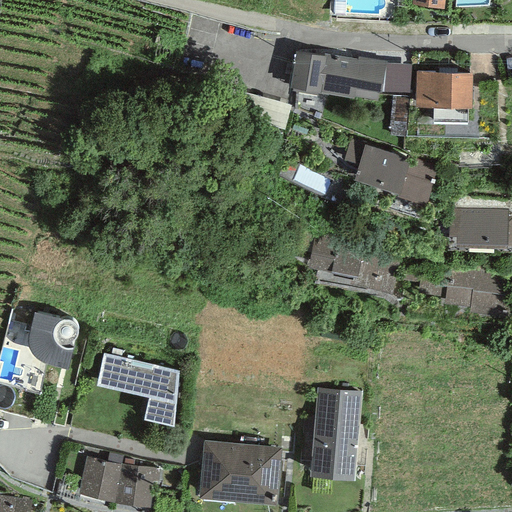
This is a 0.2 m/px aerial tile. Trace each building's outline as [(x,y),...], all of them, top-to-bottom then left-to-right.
[(445,0),(412,0),(411,6),(444,10),(445,0)] [(295,51),(289,89),(354,98),(354,97),(377,100),(378,93),(381,93),(386,64),(386,61),(358,57),(358,59),(324,54),(324,56),(295,51)] [(415,65),(386,64),(381,93),(415,95),(416,72),(415,65)] [(415,95),(415,108),(472,109),(472,73),(416,72),(415,95)] [(290,141),(294,113),(255,107),(250,135),(290,141)] [(366,142),(351,137),(343,164),(358,169),(354,180),(397,194),(396,198),(425,207),(438,165),(411,156),(410,159),(365,145),(366,142)] [(456,238),(456,248),(511,249),(511,216),(508,216),(509,210),(449,209),(449,238),(456,238)] [(315,232),(307,268),(353,277),(352,286),(392,294),(401,249),(315,232)] [(469,307),(474,267),(422,261),(418,294),(444,297),(444,304),(469,307)] [(511,271),(474,267),(469,307),(469,312),(507,317),(511,271)] [(46,364),(67,368),(74,340),(77,336),(78,331),(78,325),(77,321),(72,318),(67,316),(62,316),(61,317),(34,312),(26,337),(26,343),(27,349),(34,357),(39,361),(46,364)] [(103,352),(96,386),(148,399),(144,420),(174,427),(179,370),(103,352)] [(317,388),(309,477),(355,481),(362,392),(317,388)] [(204,441),(199,499),(276,506),(281,448),(204,441)] [(114,503),(122,464),(86,457),(79,496),(114,503)] [(124,464),(122,464),(114,503),(152,510),(159,471),(124,464)] [(30,511),(32,500),(0,494),(0,511),(30,511)]
